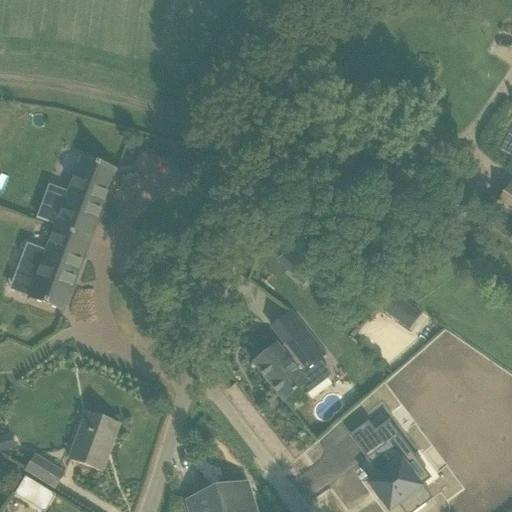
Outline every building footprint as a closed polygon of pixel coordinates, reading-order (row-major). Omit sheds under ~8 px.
[(82,159),(55,229),(90,242),(116,172),(82,159)] [(511,213),(511,186),(498,204),(511,213)] [(64,312),(90,242),(55,229),(29,299),(64,312)] [(298,258),(289,250),(277,262),(286,270),(298,258)] [(421,314),(389,292),(378,308),(409,330),(421,314)] [(350,308),(349,309),(343,315),(356,327),(362,319),(350,308)] [(276,346),(275,347),(254,364),(284,402),(299,390),(305,397),(331,376),(319,360),(324,356),(304,330),(285,345),(279,350),(276,346)] [(69,460),(102,472),(102,471),(100,470),(111,442),(113,443),(119,426),(86,414),(69,460)] [(358,425),(353,429),(369,452),(356,462),(355,463),(366,477),(367,477),(368,478),(356,487),(373,511),(386,511),(389,510),(390,511),(410,511),(423,502),(395,465),(404,458),(379,425),(380,425),(379,424),(365,434),(358,425)] [(0,452),(13,449),(8,435),(0,437),(0,452)] [(26,471),(55,489),(64,475),(35,456),(26,471)] [(25,478),(20,486),(17,492),(27,499),(31,493),(47,503),(52,495),(34,484),(25,478)] [(217,491),(189,504),(191,511),(254,511),(247,487),(217,491)]
